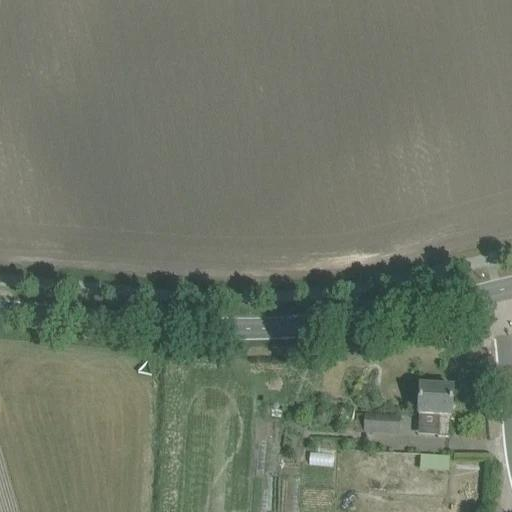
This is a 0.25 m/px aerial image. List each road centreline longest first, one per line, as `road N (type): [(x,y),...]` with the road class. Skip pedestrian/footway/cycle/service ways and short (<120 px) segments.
road 1 (tertiary): [(0,312),(260,330),(365,319),(496,289)]
road 2 (unclassified): [(511,436),(496,289)]
